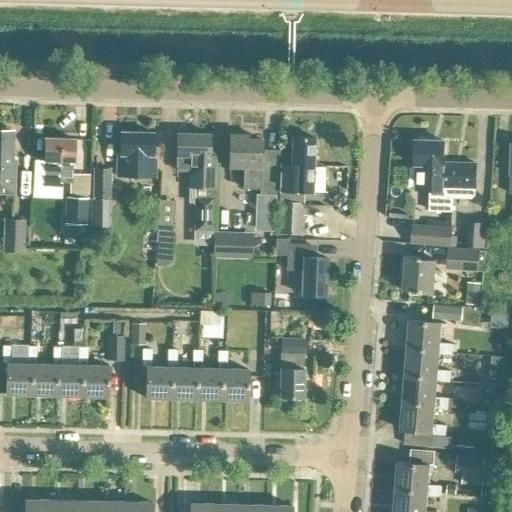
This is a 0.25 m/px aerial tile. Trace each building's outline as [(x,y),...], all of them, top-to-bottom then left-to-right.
[(0,193),(14,194),(15,159),(10,158),(11,131),(0,130),(0,193)] [(152,133),(120,132),(119,154),(116,154),(116,176),(154,177),(155,160),(152,160),(152,133)] [(215,156),(208,156),(209,135),(176,134),(176,157),(176,171),(187,171),(187,188),(194,188),(193,232),(211,232),(212,204),(214,204),(215,156)] [(260,152),(261,140),(246,140),(246,136),(229,135),(228,167),(244,168),(243,189),(277,190),(278,153),(260,152)] [(314,138),(292,137),(291,166),(280,166),(278,235),(301,236),(302,193),(311,193),(312,168),(313,168),(314,138)] [(44,161),(43,182),(69,183),(69,198),(65,198),(65,225),(80,225),(88,225),(88,200),(89,176),(72,176),(73,162),(74,162),(74,140),(44,139),(43,161),(44,161)] [(453,198),(452,198),(453,163),(444,163),(444,142),(415,141),(415,167),(409,167),(409,187),(414,187),(414,191),(429,191),(429,212),(453,212),(453,198)] [(453,163),(452,198),(453,198),(472,199),(475,195),(476,188),(476,164),(453,163)] [(109,169),(93,169),(93,197),(109,197),(109,169)] [(2,252),(23,253),(25,221),(3,220),(2,252)] [(465,247),(484,249),(486,223),(467,222),(465,247)] [(450,246),(452,227),(448,227),(424,225),(413,224),(411,243),(450,246)] [(174,231),(173,231),(172,230),(156,229),(155,241),(157,241),(156,266),(163,267),(165,266),(167,266),(169,265),(171,262),(171,261),(173,259),(175,234),(175,233),(174,231)] [(213,233),(212,259),(252,260),(253,234),(213,233)] [(275,238),(274,254),(286,255),(285,270),(301,271),(300,294),(325,296),(327,258),(311,257),(312,245),(288,244),(289,239),(275,238)] [(446,270),(484,272),(485,251),(480,251),(480,250),(447,248),(446,270)] [(422,259),(422,257),(407,256),(404,290),(419,291),(419,293),(433,294),(437,260),(422,259)] [(270,306),(270,293),(250,292),(249,305),(270,306)] [(462,321),(463,308),(434,305),(433,319),(462,321)] [(59,323),(76,323),(76,312),(59,312),(59,323)] [(185,320),(184,330),(196,331),(197,321),(185,320)] [(410,321),(407,349),(439,351),(439,354),(453,355),(453,344),(440,343),(442,323),(410,321)] [(130,345),(144,346),(144,324),(131,324),(130,345)] [(106,361),(123,361),(124,337),(107,337),(106,361)] [(304,339),(280,338),(280,369),(279,369),(279,397),(303,398),(303,369),(294,369),(294,353),(304,353),(304,339)] [(27,364),(10,364),(11,346),(2,346),(1,365),(5,365),(5,395),(31,395),(31,364),(27,364)] [(27,346),(27,364),(31,364),(31,395),(56,396),(56,365),(52,365),(36,364),(36,346),(27,346)] [(52,347),(52,365),(56,365),(56,396),(81,396),(81,366),(77,365),(61,365),(61,347),(52,347)] [(108,366),(86,366),(86,348),(77,347),(77,365),(81,366),(81,396),(107,397),(108,366)] [(166,368),(150,367),(151,349),(142,349),(141,368),(145,368),(144,398),(170,399),(171,368),(166,368)] [(439,351),(407,349),(405,376),(437,378),(437,381),(450,382),(451,371),(438,370),(439,354),(439,351)] [(167,350),(166,368),(171,368),(170,399),(195,399),(196,368),(192,368),(176,368),(176,350),(167,350)] [(192,350),(176,350),(176,368),(192,368),(192,350)] [(217,369),(201,369),(201,350),(192,350),(192,368),(196,368),(195,399),(220,400),(221,369),(217,369)] [(247,370),(226,369),(226,351),(217,351),(217,369),(221,369),(220,400),(246,401),(247,370)] [(437,378),(405,376),(403,403),(435,406),(435,408),(448,409),(449,399),(436,397),(437,381),(437,378)] [(435,406),(403,403),(401,430),(432,433),(432,436),(446,437),(447,426),(433,425),(435,408),(435,406)] [(475,430),(486,430),(486,411),(476,411),(476,413),(467,413),(467,429),(475,429),(475,430)] [(411,450),(410,464),(398,463),(396,491),(428,493),(428,496),(441,497),(442,486),(429,485),(430,465),(435,466),(436,452),(411,450)] [(457,455),(455,473),(462,474),(461,484),(481,486),(480,497),(488,497),(492,460),(485,459),(485,458),(457,455)] [(447,494),(456,494),(457,485),(447,485),(447,494)] [(396,491),(394,511),(426,511),(428,496),(428,493),(396,491)] [(48,511),(49,500),(24,500),(24,504),(23,511),(48,511)] [(48,511),(73,511),(74,501),(49,500),(48,511)] [(73,511),(99,511),(100,501),(74,501),(73,511)] [(99,511),(124,511),(125,502),(100,501),(99,511)] [(124,511),(150,511),(151,503),(125,502),(124,511)] [(11,503),(10,511),(23,511),(24,504),(11,503)] [(175,511),(214,511),(214,504),(189,503),(189,511),(175,511)]
